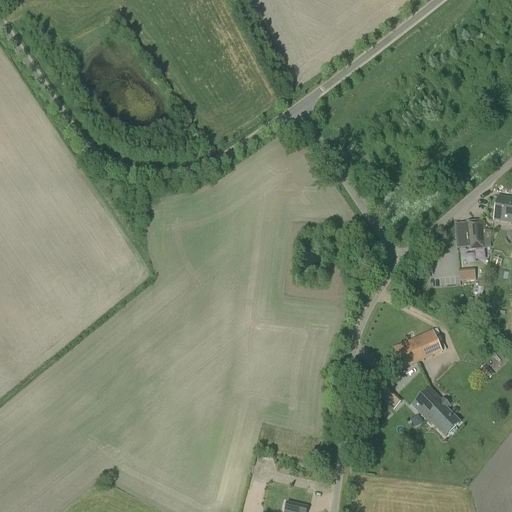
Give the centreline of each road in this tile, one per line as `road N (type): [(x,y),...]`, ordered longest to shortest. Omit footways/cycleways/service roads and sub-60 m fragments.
road 1 (unclassified): [(0,23),(87,152),(126,172),(174,175),(205,166),(295,108)]
road 2 (unclassified): [(333,511),(353,340),(398,260)]
road 3 (unclassified): [(398,260),(295,108)]
road 4 (unclassified): [(295,108),(436,0)]
road 5 (unclassified): [(398,260),(511,165)]
